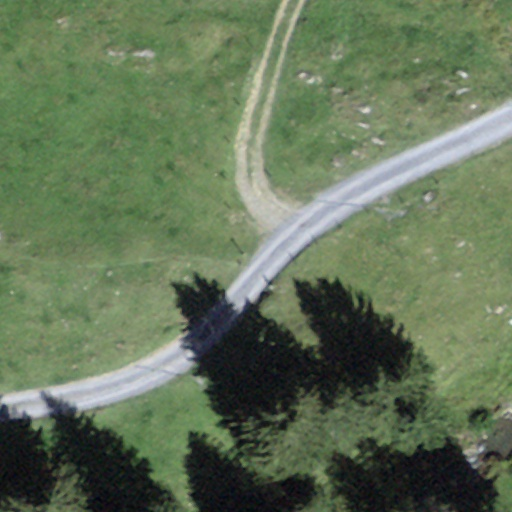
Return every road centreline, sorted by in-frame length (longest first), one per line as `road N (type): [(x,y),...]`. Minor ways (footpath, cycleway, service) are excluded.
road 1 (track): [(0,408),(87,394),(148,372),(199,338),(296,234),(511,113)]
road 2 (track): [(287,0),(247,142),(257,197),(296,234)]
